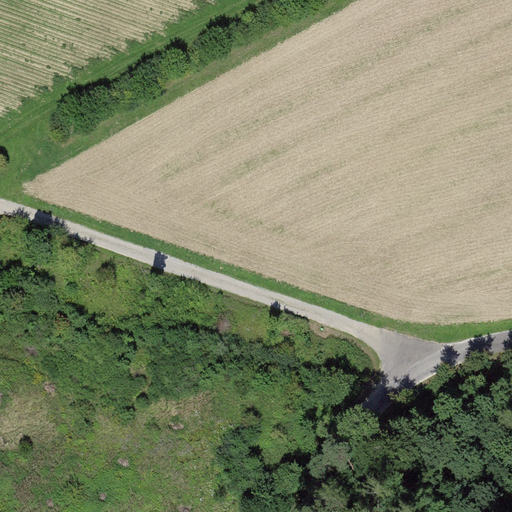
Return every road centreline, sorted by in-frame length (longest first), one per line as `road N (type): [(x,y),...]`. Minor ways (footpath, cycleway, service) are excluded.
road 1 (motorway): [(86,511),(511,66)]
road 2 (motorway): [(370,0),(0,410)]
road 3 (track): [(0,202),(356,329),(409,363)]
road 4 (track): [(409,363),(356,429),(311,511)]
